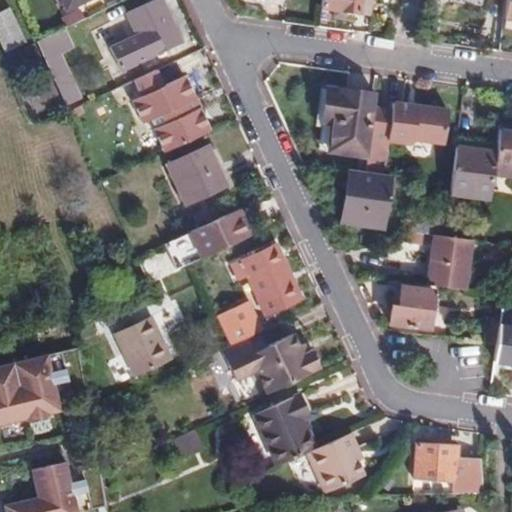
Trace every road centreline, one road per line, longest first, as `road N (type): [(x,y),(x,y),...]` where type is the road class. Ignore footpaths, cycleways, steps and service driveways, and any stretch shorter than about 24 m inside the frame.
road 1 (residential): [(511,419),(399,402),(386,391),(222,35)]
road 2 (residential): [(511,75),(222,35)]
